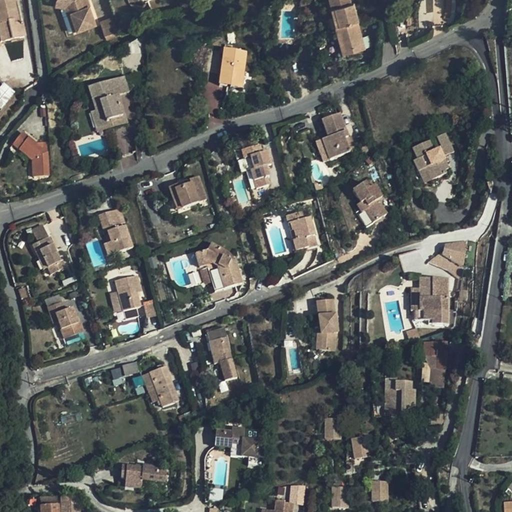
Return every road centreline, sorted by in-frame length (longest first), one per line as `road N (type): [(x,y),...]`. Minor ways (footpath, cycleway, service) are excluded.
road 1 (residential): [(460,31),(275,116),(220,129),(144,167),(0,220)]
road 2 (residential): [(19,383),(333,269)]
road 3 (residential): [(463,457),(508,158)]
road 4 (residential): [(0,139),(42,81),(31,0)]
road 5 (residential): [(508,158),(498,12)]
road 6 (residential): [(460,31),(484,48),(508,158)]
road 7 (unknown): [(498,128),(482,150),(463,215),(445,212),(438,188)]
road 8 (residential): [(0,257),(18,327),(19,383)]
